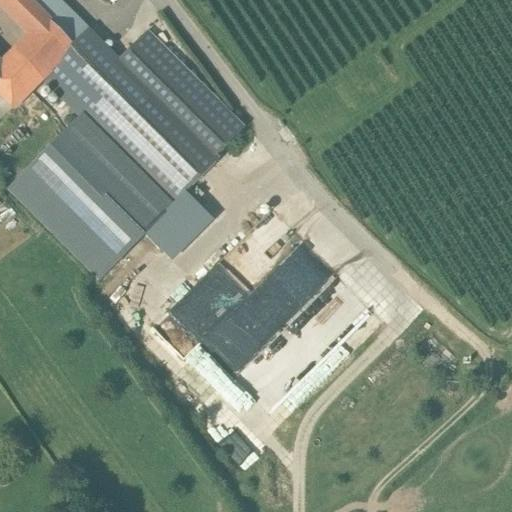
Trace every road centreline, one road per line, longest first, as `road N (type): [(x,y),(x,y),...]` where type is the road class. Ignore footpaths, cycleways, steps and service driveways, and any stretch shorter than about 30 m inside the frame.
road 1 (track): [(297,511),(304,428),(403,320),(412,286)]
road 2 (track): [(371,511),(384,482),(482,389),(489,365)]
